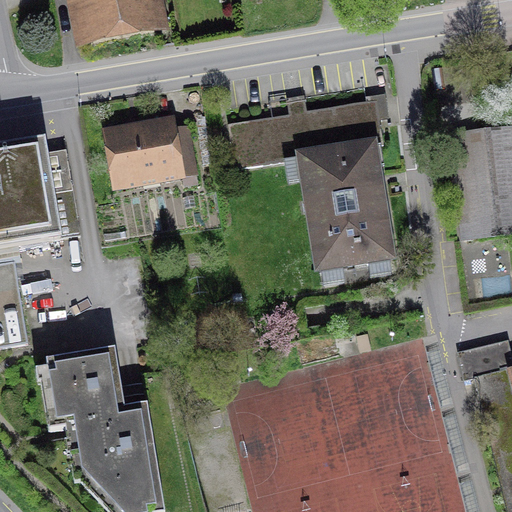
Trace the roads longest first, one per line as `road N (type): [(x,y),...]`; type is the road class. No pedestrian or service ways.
road 1 (tertiary): [(399,30),(0,90)]
road 2 (residential): [(399,30),(446,340)]
